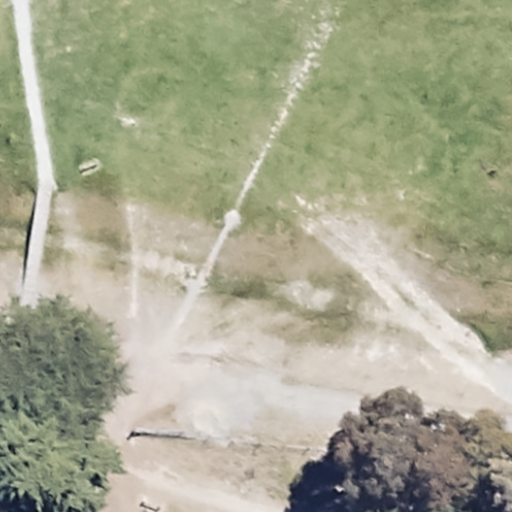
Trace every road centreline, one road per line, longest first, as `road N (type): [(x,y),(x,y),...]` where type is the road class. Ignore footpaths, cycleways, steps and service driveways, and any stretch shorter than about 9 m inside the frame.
road 1 (track): [(511,412),(264,372),(23,314)]
road 2 (track): [(0,366),(72,219),(53,91),(20,49),(23,0)]
road 3 (track): [(192,511),(97,451),(0,432)]
